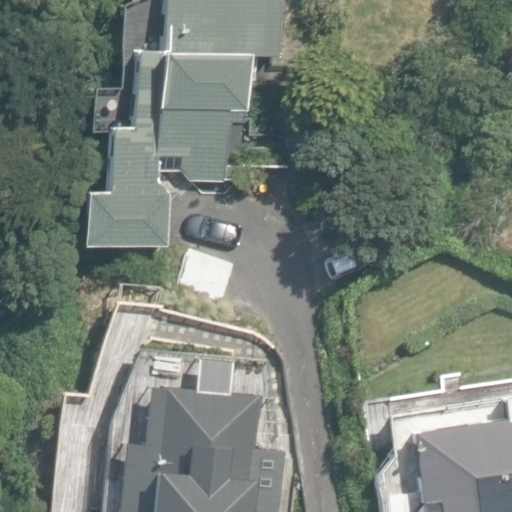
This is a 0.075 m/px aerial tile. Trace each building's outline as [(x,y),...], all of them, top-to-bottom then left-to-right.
[(76,242),(165,244),(166,189),(153,178),(154,169),(178,169),(187,180),(222,180),(225,119),(235,119),(236,107),(239,108),(240,53),(271,52),(271,0),(154,0),(153,45),(128,45),(126,122),(104,121),(103,186),(77,186),(76,242)] [(485,249),(511,254),(511,169),(504,167),(485,249)] [(106,312),(109,287),(82,282),(78,307),(106,312)] [(138,511),(274,511),(281,451),(249,447),(255,394),(221,388),(224,358),(192,355),(189,384),(143,382),(136,439),(118,440),(112,509),(138,511)] [(511,511),(511,393),(381,413),(390,452),(377,470),(381,511),(511,511)]
